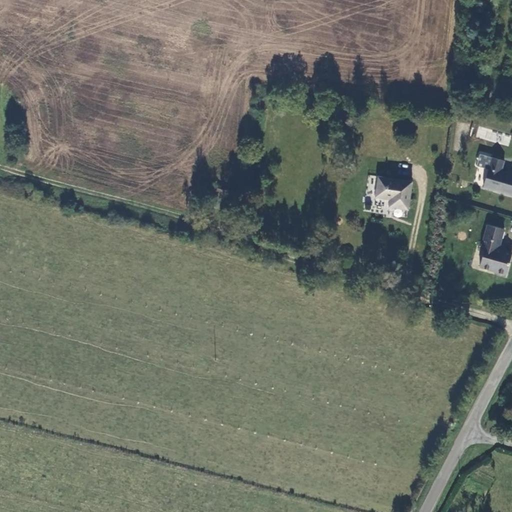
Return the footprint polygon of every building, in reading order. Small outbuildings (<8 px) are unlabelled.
[(472,101),(470,111),(480,113),(482,103),(472,101)] [(511,172),(499,170),(502,159),(489,156),(482,187),(511,194),(511,172)] [(378,178),(375,196),(390,198),(389,207),(407,210),(411,183),(378,178)] [(256,209),(258,197),(252,195),(250,207),(256,209)] [(490,270),(490,272),(503,276),(509,252),(499,250),(497,245),(501,229),(484,225),(479,245),(482,246),(477,266),(490,270)]
